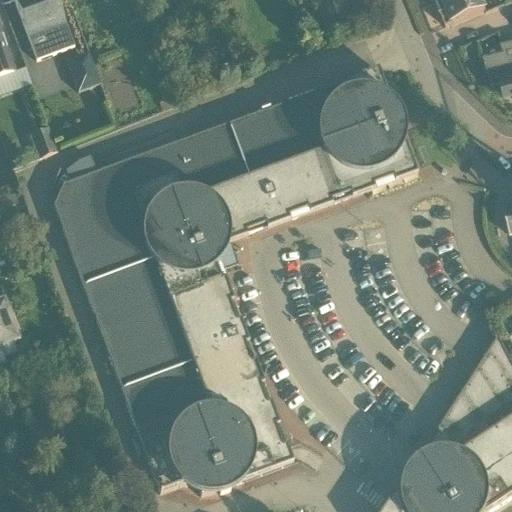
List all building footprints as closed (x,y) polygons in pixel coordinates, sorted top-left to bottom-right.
[(15,0),(12,1),(35,64),(72,50),(53,0),(15,0)] [(352,0),(342,0),(331,5),(336,19),(356,11),(352,0)] [(430,0),(433,8),(434,7),(439,19),(440,18),(445,30),(486,12),(482,1),(484,0),(430,0)] [(12,76),(0,39),(0,99),(30,90),(24,73),(12,76)] [(511,45),(500,48),(502,56),(482,61),(489,90),(500,87),(503,101),(508,100),(508,98),(511,97),(511,96),(511,45)] [(64,61),(75,94),(99,86),(88,54),(64,61)] [(376,74),(50,195),(159,497),(181,491),(198,499),(223,498),(245,485),(290,467),(220,269),(228,249),(415,180),(397,129),(400,128),(399,124),(397,117),(393,119),(376,74)] [(50,133),(34,135),(37,159),(52,157),(50,133)] [(27,225),(8,232),(22,269),(41,262),(27,225)] [(6,303),(0,305),(0,355),(3,354),(1,349),(19,343),(6,303)] [(387,511),(495,511),(511,501),(511,370),(498,345),(387,511)]
